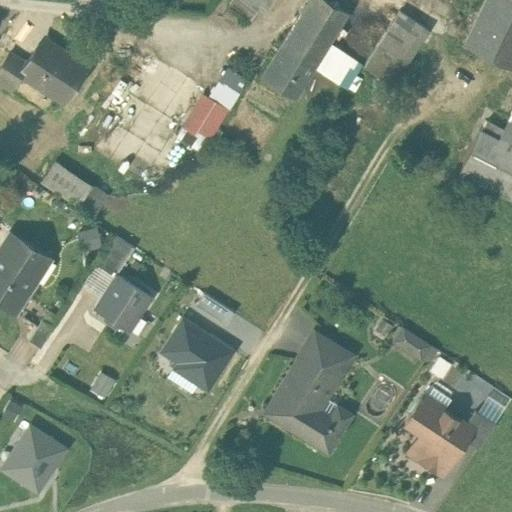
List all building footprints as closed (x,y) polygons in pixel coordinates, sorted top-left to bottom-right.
[(257,10),(241,0),(233,0),(229,6),(251,20),(257,10)] [(241,0),(257,10),(262,14),(270,0),(241,0)] [(328,0),(307,0),(280,44),(315,66),(330,41),(348,12),(328,0)] [(511,0),(483,0),(463,44),(511,67),(511,0)] [(428,30),(400,11),(365,65),(393,84),(428,30)] [(85,69),(44,40),(27,64),(22,72),(23,73),(62,101),(85,69)] [(330,41),(315,66),(347,87),(363,62),(330,41)] [(315,66),(280,44),(261,75),(296,97),(315,66)] [(10,53),(0,67),(0,82),(11,90),(23,73),(22,72),(27,64),(10,53)] [(206,95),(196,89),(176,129),(208,145),(243,73),(222,63),(206,95)] [(511,112),(504,130),(484,120),(458,171),(511,197),(511,112)] [(109,194),(54,159),(40,182),(94,216),(109,194)] [(97,227),(77,231),(82,250),(101,246),(97,227)] [(10,232),(0,246),(0,300),(14,310),(36,278),(19,267),(33,247),(10,232)] [(133,247),(114,234),(95,263),(114,276),(133,247)] [(117,274),(95,307),(106,314),(103,318),(115,326),(118,322),(129,328),(150,295),(117,274)] [(223,321),(231,309),(201,289),(193,301),(223,321)] [(155,350),(171,359),(166,367),(205,390),(231,344),(177,313),(155,350)] [(393,325),(383,318),(375,329),(385,336),(393,325)] [(39,319),(27,338),(40,346),(53,328),(39,319)] [(428,343),(405,327),(396,340),(420,355),(428,343)] [(350,354),(313,331),(302,349),(334,369),(344,352),(350,355),(350,354)] [(437,348),(428,343),(420,355),(428,361),(437,348)] [(334,369),(302,349),(297,357),(298,358),(272,401),(277,404),(279,412),(275,418),(327,450),(350,413),(337,405),(327,422),(313,413),(339,372),(334,369)] [(437,352),(428,367),(441,375),(451,361),(437,352)] [(88,389),(104,395),(111,375),(96,369),(88,389)] [(466,423),(422,394),(404,422),(418,431),(407,451),(442,473),(465,439),(472,427),(466,423)] [(7,400),(2,412),(15,417),(20,405),(7,400)] [(495,423),(475,409),(466,423),(472,427),(465,439),(478,448),(495,423)] [(25,418),(0,456),(0,468),(35,491),(66,444),(25,418)]
